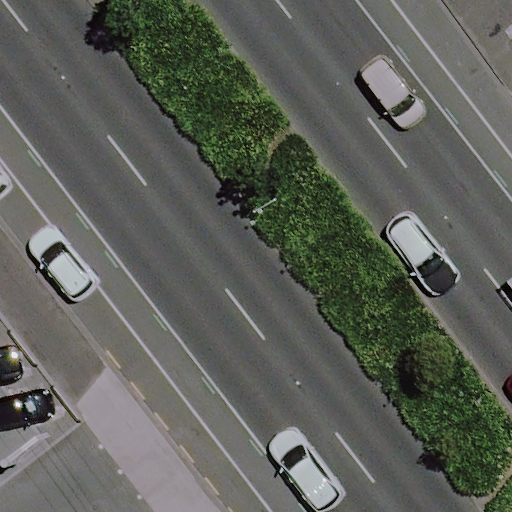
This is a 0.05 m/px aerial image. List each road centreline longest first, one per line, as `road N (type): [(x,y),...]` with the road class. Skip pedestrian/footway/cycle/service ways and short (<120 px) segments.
road 1 (secondary): [(395,511),(1,0)]
road 2 (secondary): [(277,0),(511,304)]
